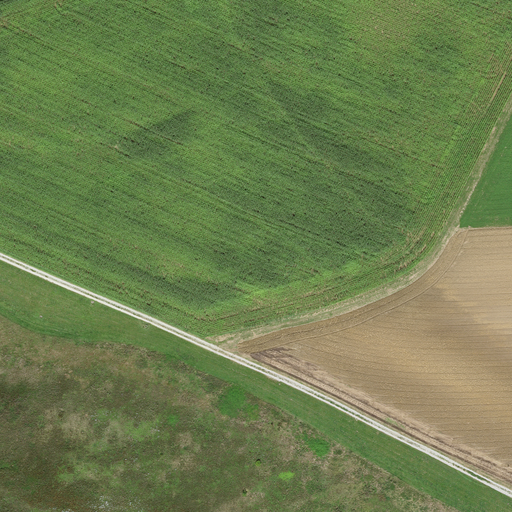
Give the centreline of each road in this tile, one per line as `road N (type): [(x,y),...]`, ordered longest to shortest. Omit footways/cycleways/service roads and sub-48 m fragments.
road 1 (track): [(511,494),(226,354),(0,256)]
road 2 (track): [(226,354),(242,338),(331,311),(422,269),(511,103)]
